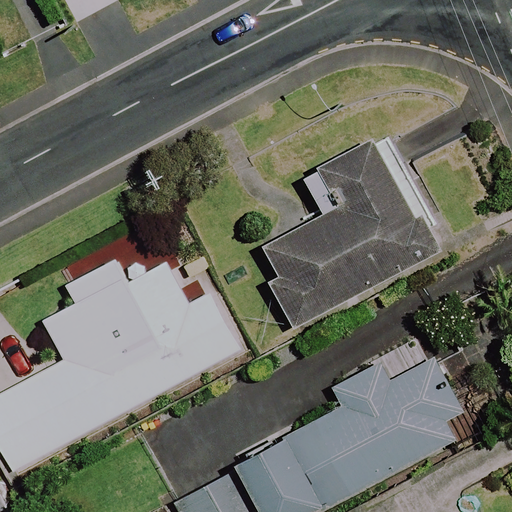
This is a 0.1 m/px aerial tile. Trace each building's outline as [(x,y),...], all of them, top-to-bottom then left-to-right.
[(57,0),(69,23),(116,0),(57,0)] [(454,245),(393,133),(309,179),(329,216),(271,248),(287,277),(276,284),(300,328),(454,245)] [(187,283),(156,223),(66,270),(83,302),(49,320),(70,362),(0,398),(0,436),(17,469),(245,350),(205,273),(187,283)] [(314,511),(466,436),(419,342),(336,383),(349,408),(249,458),(252,464),(180,500),(185,511),(314,511)] [(0,511),(13,511),(0,485),(0,511)]
